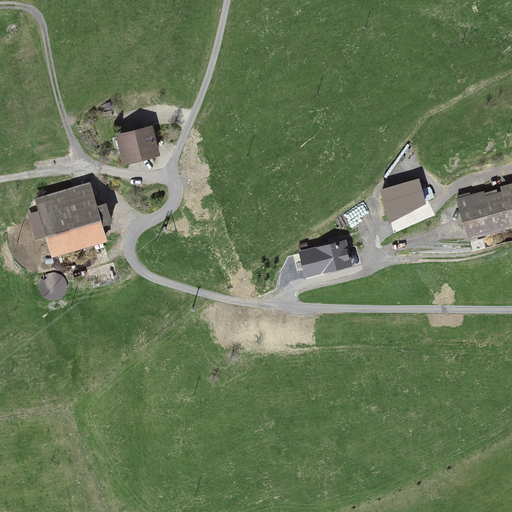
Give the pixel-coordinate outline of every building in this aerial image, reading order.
[(152,131),(114,139),(121,170),(159,162),(152,131)] [(420,183),(378,193),(386,227),(425,205),(420,183)] [(88,188),(34,203),(50,260),(104,245),(88,188)] [(511,189),(455,204),(465,244),(511,232),(511,189)] [(346,241),(298,253),(305,279),(352,268),(346,241)] [(67,285),(61,277),(52,275),(44,279),(40,288),(43,297),(50,302),(60,301),(66,294),(67,285)]
